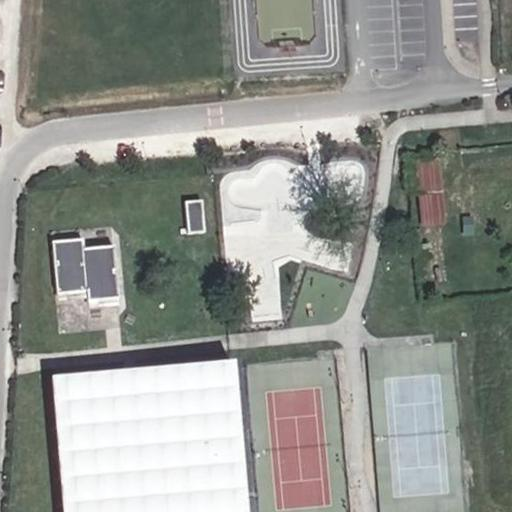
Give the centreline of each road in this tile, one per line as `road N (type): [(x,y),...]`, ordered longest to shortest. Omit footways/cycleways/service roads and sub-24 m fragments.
road 1 (residential): [(456,81),(420,102),(43,139),(19,159),(8,183)]
road 2 (unclassified): [(8,183),(0,331)]
